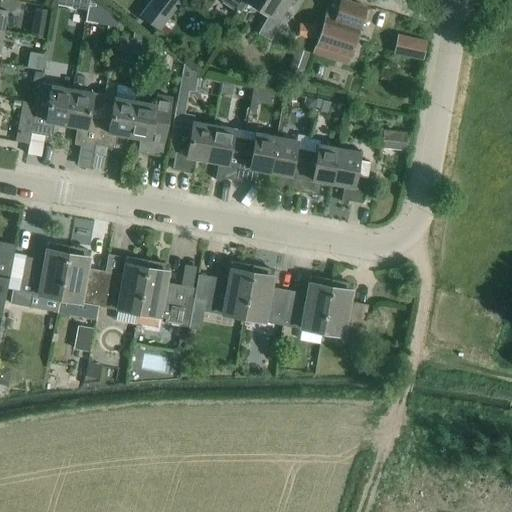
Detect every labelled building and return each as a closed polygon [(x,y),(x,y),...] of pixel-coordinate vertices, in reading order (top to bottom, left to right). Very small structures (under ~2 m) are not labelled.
[(159,29),(167,18),(180,0),(150,0),(139,15),(159,29)] [(222,0),(238,11),(244,0),(222,0)] [(278,18),(289,2),(290,0),(245,0),(269,14),(270,13),(278,18)] [(321,25),(315,43),(350,54),(366,6),(347,0),(338,0),(336,9),(327,6),(321,25)] [(164,37),(174,24),(167,18),(159,29),(157,31),(164,37)] [(315,35),(315,23),(299,23),(299,35),(315,35)] [(422,58),(426,40),(397,33),(393,51),(422,58)] [(300,74),(308,51),(296,47),(288,71),(300,74)] [(66,124),(72,90),(52,86),(52,84),(40,81),(38,91),(34,112),(30,132),(51,136),(54,122),(66,124)] [(94,143),(102,103),(103,96),(94,94),(72,90),(66,124),(76,126),(73,142),(74,142),(75,140),(94,143)] [(135,101),(128,135),(139,137),(136,153),(137,154),(138,151),(158,155),(161,155),(172,97),(156,94),(154,105),(135,101)] [(128,135),(135,101),(116,98),(114,105),(102,103),(94,143),(114,147),(117,133),(128,135)] [(206,160),(210,140),(212,124),(192,121),(194,115),(181,112),(179,126),(175,148),(172,168),(192,171),(195,158),(206,160)] [(234,179),(242,138),(232,137),(234,128),(212,124),(210,140),(206,160),(217,162),(215,178),(216,178),(216,176),(234,179)] [(405,148),(407,132),(382,130),(381,145),(405,148)] [(271,158),(275,136),(256,132),(255,140),(242,138),(234,179),(255,183),(258,169),(269,171),(271,158)] [(297,190),(318,194),(321,180),(332,182),(339,146),(318,142),(319,136),(308,134),(305,150),(302,165),(297,190)] [(297,190),(302,165),(305,150),(295,148),(296,139),(275,136),(271,158),(269,171),(280,173),(278,189),(279,189),(279,187),(297,190)] [(362,202),(369,161),(357,158),(359,150),(339,146),(332,182),(345,185),(342,198),(362,202)] [(59,297),(68,246),(48,242),(44,260),(26,257),(26,256),(19,290),(11,288),(8,301),(29,305),(32,292),(59,297)] [(99,304),(102,288),(105,271),(85,268),(89,250),(68,246),(59,297),(99,304)] [(141,295),(147,260),(126,256),(123,275),(105,271),(102,288),(99,304),(138,311),(141,295)] [(167,264),(147,260),(141,295),(138,311),(166,316),(165,321),(187,325),(194,286),(182,284),(182,285),(164,282),(167,264)] [(203,308),(243,316),(252,265),(232,261),(228,280),(210,276),(209,276),(203,308)] [(282,323),(284,311),(288,291),(269,287),(272,269),(252,265),(243,316),(282,323)] [(324,319),(332,279),(310,276),(307,294),(288,291),(284,311),(282,323),(322,331),(324,319)] [(366,305),(348,301),(351,283),(332,279),(324,319),(322,331),(361,338),(367,303),(366,303),(366,305)] [(85,351),(98,354),(103,336),(90,333),(85,351)]
